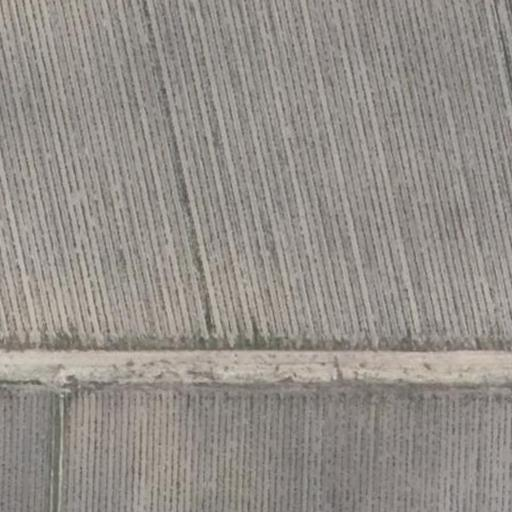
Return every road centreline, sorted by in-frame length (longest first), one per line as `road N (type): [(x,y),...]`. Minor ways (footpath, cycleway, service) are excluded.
road 1 (track): [(0,355),(511,365)]
road 2 (track): [(62,356),(54,511)]
